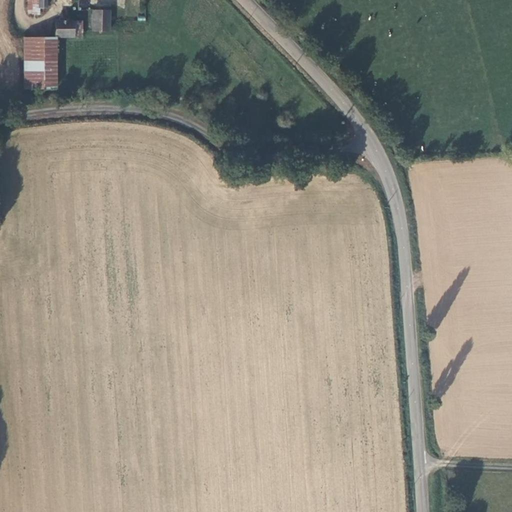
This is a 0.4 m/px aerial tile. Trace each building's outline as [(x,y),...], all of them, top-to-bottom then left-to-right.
[(27,0),(27,14),(38,13),(36,0),(27,0)] [(36,0),(38,13),(38,18),(48,17),(47,0),(36,0)] [(87,9),(86,32),(94,32),(95,9),(87,9)] [(111,10),(95,9),(94,32),(110,33),(111,10)] [(111,10),(110,33),(124,34),(126,10),(111,10)] [(53,35),(82,39),(83,31),(73,30),(74,21),(55,19),(53,35)] [(73,30),(83,31),(84,23),(74,21),(73,30)] [(24,89),(59,88),(56,38),(22,40),(24,89)]
